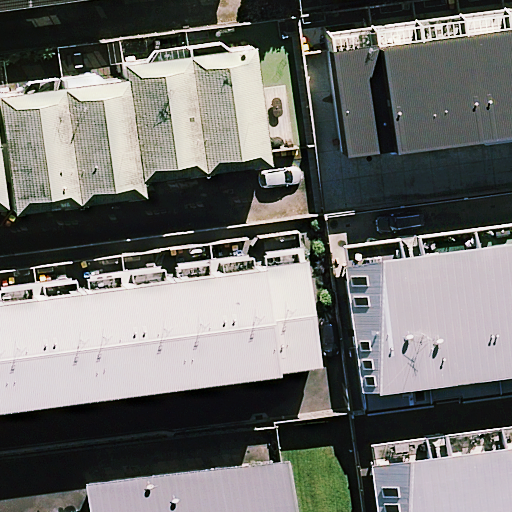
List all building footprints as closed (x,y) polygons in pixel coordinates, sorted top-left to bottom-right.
[(511,44),(511,0),(480,0),(486,48),(511,44)] [(421,46),(417,12),(330,23),(351,183),(439,171),(429,101),(448,98),(440,43),(421,46)] [(255,63),(189,71),(203,189),(269,181),(255,63)] [(127,94),(139,197),(203,189),(189,71),(125,78),(127,94)] [(64,102),(78,222),(141,214),(139,197),(127,94),(64,102)] [(64,102),(0,109),(0,171),(6,222),(7,230),(78,222),(64,102)] [(317,273),(312,227),(246,234),(251,280),(317,273)] [(511,258),(474,263),(491,389),(511,386),(511,258)] [(474,263),(408,272),(425,398),(491,389),(474,263)] [(408,272),(343,280),(359,406),(425,398),(408,272)] [(0,397),(97,385),(88,308),(1,319),(0,313),(0,397)] [(279,398),(273,324),(192,330),(198,405),(279,398)] [(0,444),(114,430),(110,396),(0,409),(0,444)] [(510,511),(504,460),(439,468),(444,511),(510,511)] [(285,511),(280,462),(80,485),(83,511),(285,511)] [(444,511),(439,468),(373,476),(377,511),(444,511)]
